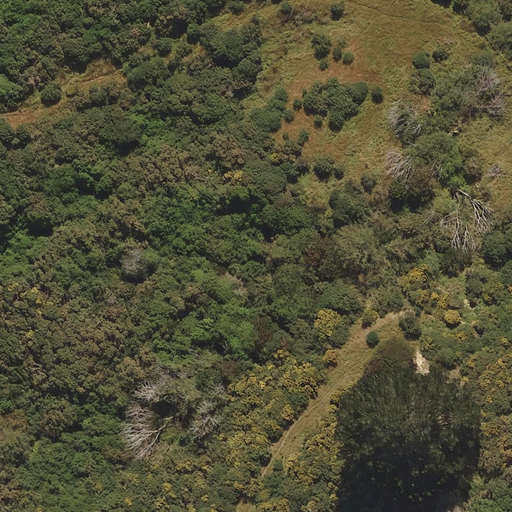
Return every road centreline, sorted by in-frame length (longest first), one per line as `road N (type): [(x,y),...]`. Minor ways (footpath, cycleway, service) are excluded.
road 1 (track): [(332,0),(138,91),(0,130)]
road 2 (track): [(255,511),(296,444),(370,355),(479,343),(511,320)]
